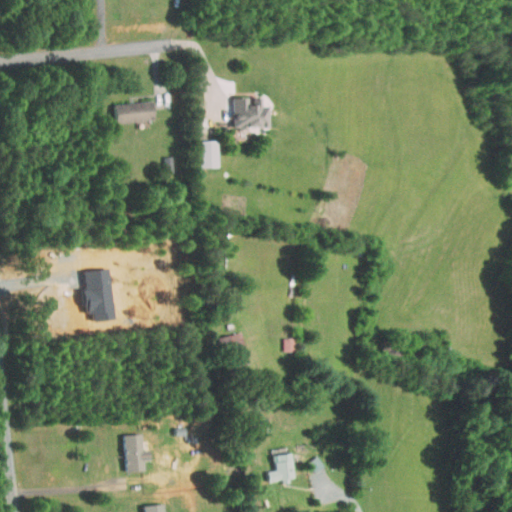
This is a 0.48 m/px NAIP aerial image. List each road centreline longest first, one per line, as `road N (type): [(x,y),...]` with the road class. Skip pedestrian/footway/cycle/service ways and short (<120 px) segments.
road 1 (residential): [(0,64),(185,48)]
road 2 (residential): [(14,511),(0,376)]
